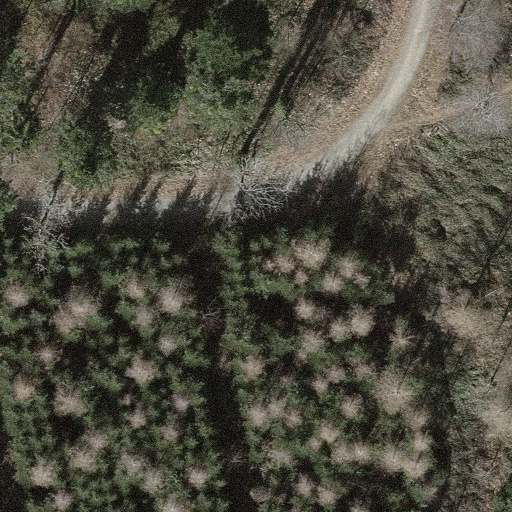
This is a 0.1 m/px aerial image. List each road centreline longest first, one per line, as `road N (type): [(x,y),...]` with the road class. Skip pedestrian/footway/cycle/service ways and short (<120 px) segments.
road 1 (track): [(0,200),(42,211),(193,214),(317,181),(429,20),(432,0)]
road 2 (track): [(317,181),(511,91)]
